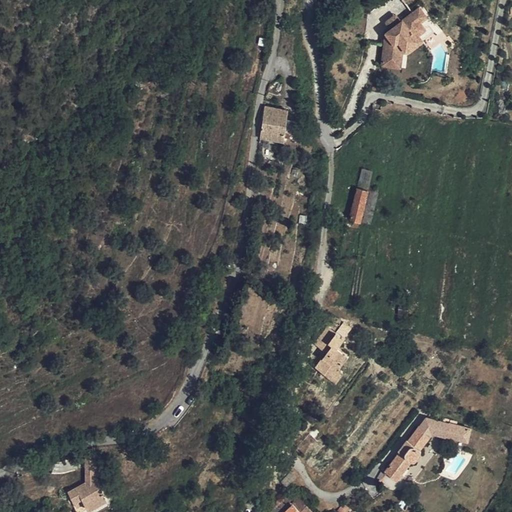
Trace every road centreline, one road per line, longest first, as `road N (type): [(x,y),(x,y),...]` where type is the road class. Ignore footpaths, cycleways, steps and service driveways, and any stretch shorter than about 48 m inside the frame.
road 1 (residential): [(0,475),(147,430),(185,400),(230,297),(281,0)]
road 2 (residential): [(321,121),(331,160),(324,249),(283,442),(251,511)]
